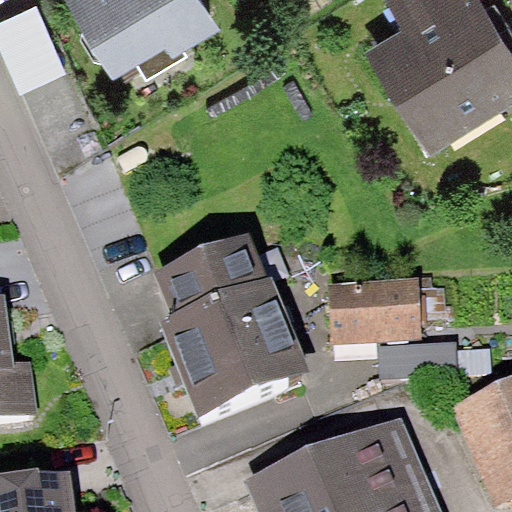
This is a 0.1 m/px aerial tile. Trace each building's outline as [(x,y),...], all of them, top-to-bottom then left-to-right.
[(204,0),(79,0),(122,70),(214,15),(204,0)] [(511,94),(511,59),(474,0),(387,0),(403,24),(369,45),(432,144),(511,94)] [(196,433),(300,390),(244,253),(155,289),(173,333),(158,339),(196,433)] [(415,295),(335,298),(337,349),(417,346),(415,295)] [(0,311),(0,426),(32,422),(27,378),(11,380),(2,311),(0,311)] [(511,393),(456,415),(492,508),(511,499),(511,393)] [(244,483),(256,511),(442,511),(400,415),(244,483)] [(71,511),(70,496),(0,504),(0,511),(71,511)]
